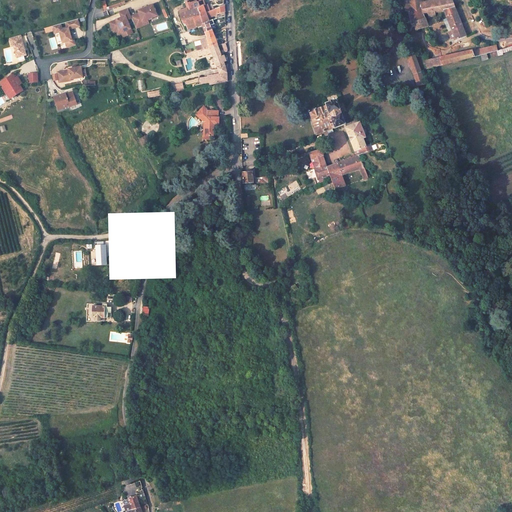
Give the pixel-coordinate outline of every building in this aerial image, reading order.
[(206,4),(204,5),(202,0),(198,0),(197,0),(188,0),(192,9),(195,15),(197,14),(200,13),(206,11),(211,9),(208,2),(206,3),(206,4)] [(469,41),(451,0),(448,0),(426,4),(425,0),(411,0),(412,11),(408,10),(408,17),(412,17),(416,33),(418,32),(419,36),(431,32),(426,19),(434,17),(446,16),(450,24),(455,36),(452,37),(451,38),(454,44),(458,43),(459,45),(469,41)] [(224,3),(211,9),(206,11),(200,13),(197,14),(201,24),(210,21),(208,16),(225,9),(224,3)] [(153,4),(139,10),(140,13),(132,16),(133,18),(136,25),(158,15),(153,4)] [(122,18),(123,20),(120,21),(120,20),(118,19),(110,22),(113,32),(116,30),(120,29),(121,33),(125,31),(127,35),(132,33),(127,20),(133,18),(132,16),(128,8),(119,11),(122,18)] [(201,24),(197,14),(195,15),(192,9),(180,14),(185,25),(188,30),(189,29),(201,24)] [(74,43),(72,37),(70,38),(69,35),(67,28),(78,25),(76,18),(51,26),(53,33),(58,31),(59,35),(62,42),(64,41),(66,46),(74,43)] [(149,19),(136,25),(137,28),(150,22),(149,19)] [(217,28),(214,19),(210,21),(201,24),(205,33),(212,30),(217,28)] [(455,36),(450,24),(446,25),(452,37),(455,36)] [(212,30),(205,33),(206,37),(206,38),(210,47),(218,45),(216,41),(212,30)] [(8,39),(11,47),(13,47),(16,58),(25,56),(19,36),(8,39)] [(210,47),(206,38),(206,37),(200,39),(202,45),(196,47),(197,51),(203,49),(210,47)] [(222,56),(220,52),(224,51),(227,51),(227,48),(225,43),(223,43),(218,45),(210,47),(203,49),(197,51),(196,51),(198,57),(212,54),(219,74),(212,76),(213,80),(213,82),(228,78),(226,72),(224,63),(223,61),(226,60),(224,55),(222,56)] [(498,51),(496,45),(468,51),(470,58),(498,51)] [(421,73),(412,50),(405,53),(414,76),(417,90),(425,88),(421,73)] [(470,58),(468,51),(426,59),(428,69),(470,58)] [(58,74),(60,84),(71,82),(71,81),(83,79),(83,78),(82,72),(81,68),(76,69),(73,70),(68,71),(69,72),(58,74)] [(37,73),(29,74),(29,82),(38,82),(37,73)] [(17,77),(15,78),(14,75),(0,82),(9,99),(23,91),(19,84),(21,83),(17,77)] [(175,84),(177,91),(185,89),(183,82),(175,84)] [(78,106),(73,94),(65,97),(64,96),(55,100),(60,113),(71,108),(71,109),(78,106)] [(221,123),(221,116),(220,116),(219,109),(208,110),(207,108),(205,105),(198,112),(207,121),(207,133),(204,134),(205,138),(214,138),(213,134),(217,134),(217,123),(221,123)] [(353,131),(349,120),(346,121),(341,106),(329,111),(330,113),(313,119),(321,143),(349,132),(360,161),(377,156),(373,143),(369,144),(364,130),(361,131),(360,128),(353,131)] [(369,185),(360,161),(330,171),(325,158),(314,161),(323,187),(335,184),(340,195),(341,197),(350,194),(345,181),(360,176),(364,187),(369,185)] [(254,185),(253,175),(244,175),(244,186),(254,185)] [(269,184),(268,176),(264,177),(264,181),(260,182),(260,185),(269,184)] [(315,190),(317,195),(324,192),(322,187),(315,190)] [(106,265),(106,245),(103,245),(103,242),(97,242),(97,245),(96,245),(96,265),(106,265)] [(111,317),(111,307),(91,307),(92,317),(94,317),(94,321),(100,321),(100,317),(111,317)] [(127,511),(140,507),(136,496),(123,501),(127,511)]
